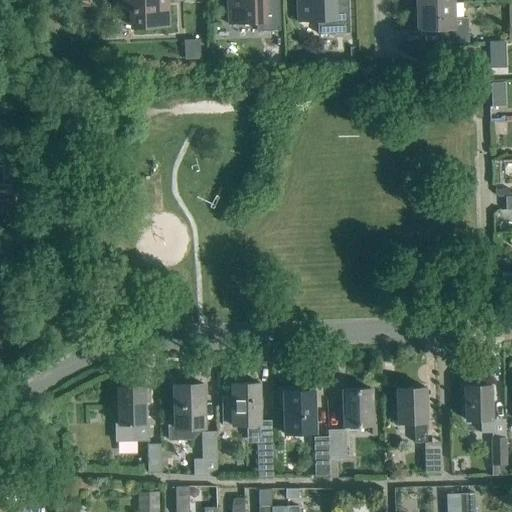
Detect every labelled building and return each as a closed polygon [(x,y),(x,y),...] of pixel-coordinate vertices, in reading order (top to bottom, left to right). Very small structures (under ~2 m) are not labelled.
[(117,0),(118,10),(130,10),(130,28),(155,27),(167,26),(166,0),(117,0)] [(226,0),(228,25),(256,24),(256,32),(280,31),(278,0),(226,0)] [(296,0),(297,23),(317,22),(317,35),(349,34),(347,0),(296,0)] [(452,4),(416,5),(417,30),(436,30),(436,44),(468,43),(467,19),(453,19),(452,4)] [(492,108),(505,107),(505,94),(491,95),(492,108)] [(511,197),(503,198),(504,211),(511,211),(511,197)] [(510,274),(500,274),(500,285),(510,285),(510,274)] [(0,301),(0,315),(11,316),(12,301),(0,301)] [(0,350),(9,350),(9,338),(0,338),(0,350)] [(231,396),(221,396),(221,426),(232,426),(246,426),(247,438),(260,438),(259,422),(259,384),(231,384),(231,396)] [(168,441),(193,441),(193,429),(204,428),(203,385),(173,386),(174,425),(167,426),(168,441)] [(491,434),(491,421),(490,386),(463,387),(465,421),(480,421),(481,434),(491,434)] [(145,423),(144,387),(117,387),(118,424),(115,424),(116,442),(148,441),(147,423),(145,423)] [(424,388),(396,389),(397,424),(413,424),(414,444),(426,443),(425,423),(424,388)] [(343,427),(371,426),(370,390),(342,391),(343,427)] [(284,435),(315,434),(313,391),(282,392),(284,435)] [(327,438),(329,476),(336,475),(336,460),(346,460),(345,430),(327,430),(327,438)] [(215,432),(201,432),(202,460),(216,460),(215,432)] [(491,466),(506,465),(506,437),(490,438),(491,466)] [(329,476),(327,438),(314,438),(314,476),(329,476)] [(271,444),(256,444),(257,478),(272,477),(271,444)] [(147,473),(160,473),(160,445),(147,445),(147,473)] [(440,448),(424,448),(424,474),(441,474),(440,448)] [(1,497),(27,498),(27,483),(14,483),(1,497)] [(60,490),(29,489),(33,502),(53,503),(53,508),(60,508),(60,490)] [(176,511),(187,511),(187,489),(176,489),(176,511)] [(287,500),(300,500),(300,490),(287,491),(287,500)] [(138,492),(137,511),(158,511),(159,492),(138,492)] [(446,511),(460,511),(460,494),(446,495),(446,511)] [(460,494),(460,511),(473,511),(473,494),(460,494)] [(243,511),(243,499),(233,499),(231,507),(231,511),(243,511)]
